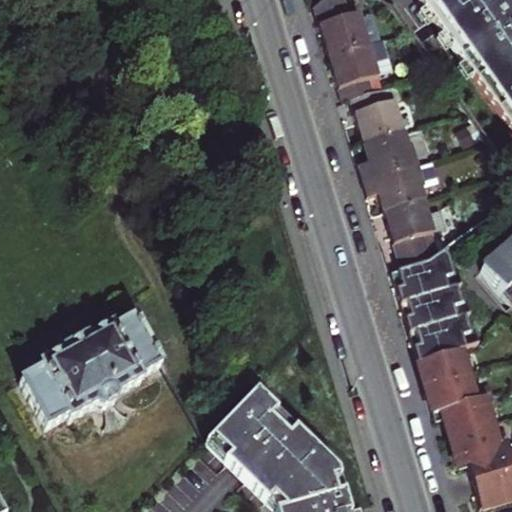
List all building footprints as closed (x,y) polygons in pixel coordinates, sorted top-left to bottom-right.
[(343,0),(327,0),(315,9),(330,57),(381,42),(372,12),(361,15),(360,14),(349,17),(343,0)] [(511,0),(416,0),(414,1),(511,140),(511,0)] [(381,42),(330,57),(344,103),(350,101),(381,92),(376,78),(391,74),(381,42)] [(350,101),(363,148),(407,135),(399,104),(385,107),(381,92),(350,101)] [(358,168),(362,184),(422,166),(416,146),(411,147),(407,135),(363,148),(368,165),(358,168)] [(377,196),(383,215),(428,201),(424,189),(443,183),(436,162),(422,166),(362,184),(361,185),(365,200),(377,196)] [(428,201),(383,215),(400,273),(427,265),(432,261),(424,235),(436,232),(428,201)] [(511,244),(480,273),(511,310),(511,244)] [(400,273),(388,276),(398,308),(455,290),(444,253),(432,261),(427,265),(400,273)] [(455,290),(398,308),(407,336),(463,319),(455,290)] [(472,349),(463,319),(407,336),(416,366),(459,353),(472,349)] [(132,322),(111,333),(109,328),(85,340),(84,338),(60,351),(61,354),(38,366),(40,372),(18,383),(45,433),(66,421),(69,425),(93,411),(100,413),(114,408),(114,399),(140,384),(138,381),(158,369),(132,322)] [(459,353),(416,366),(424,392),(467,379),(459,353)] [(467,379),(424,392),(432,417),(440,414),(475,404),(474,403),(467,379)] [(253,392),(203,445),(272,511),(362,511),(361,507),(348,510),(342,489),(337,472),(294,431),(296,428),(275,408),(273,411),(253,392)] [(491,426),(483,400),(474,403),(475,404),(440,414),(443,423),(448,439),(491,426)] [(440,414),(432,417),(434,425),(443,423),(440,414)] [(498,450),(491,426),(448,439),(456,464),(464,461),(498,451),(498,450)] [(498,451),(464,461),(467,470),(472,486),(511,473),(511,465),(507,447),(498,450),(498,451)] [(464,461),(456,464),(458,472),(467,470),(464,461)] [(511,473),(472,486),(479,511),(511,502),(511,473)]
